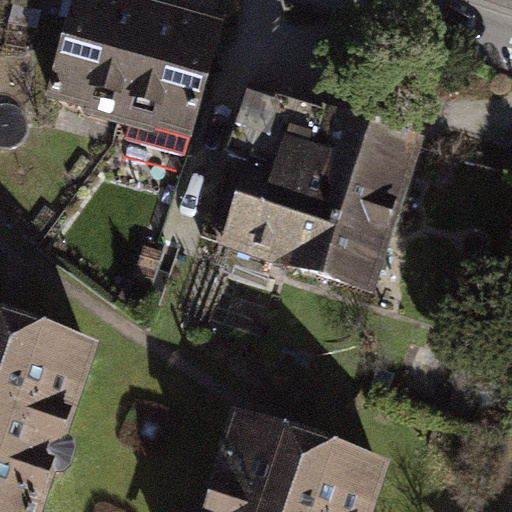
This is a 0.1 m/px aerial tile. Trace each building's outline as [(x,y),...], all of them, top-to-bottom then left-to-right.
[(156,5),(136,0),(81,0),(51,110),(92,120),(90,126),(125,136),(156,5)] [(230,28),(156,5),(125,136),(160,146),(162,139),(198,151),(230,28)] [(433,155),(333,122),(331,126),(250,102),(232,167),(254,173),(225,259),(381,311),(433,155)] [(220,255),(251,175),(227,166),(197,246),(220,255)] [(0,326),(0,511),(55,511),(105,361),(0,326)] [(241,427),(211,511),(385,511),(397,479),(241,427)]
